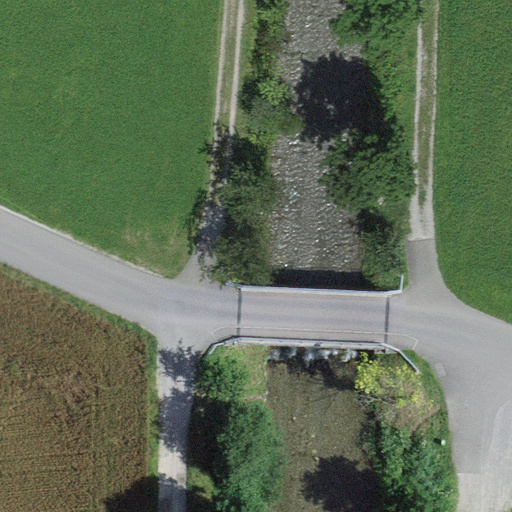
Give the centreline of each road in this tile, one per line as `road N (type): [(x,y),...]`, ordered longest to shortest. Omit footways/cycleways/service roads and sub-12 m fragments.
road 1 (unclassified): [(0,235),(152,300),(387,316),(511,351)]
road 2 (track): [(233,0),(215,201),(180,355),(175,511)]
road 3 (track): [(430,0),(421,198),(434,323)]
road 4 (track): [(475,336),(469,511)]
